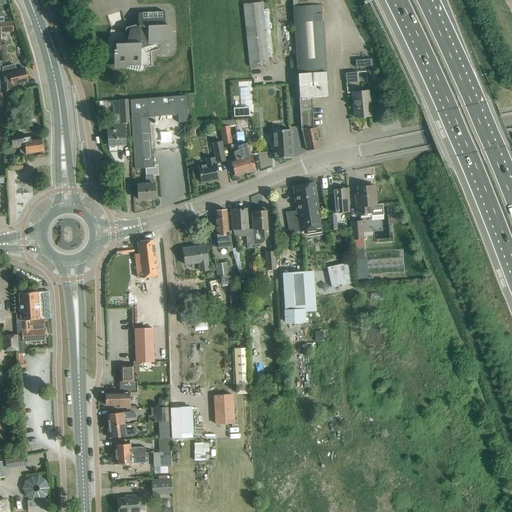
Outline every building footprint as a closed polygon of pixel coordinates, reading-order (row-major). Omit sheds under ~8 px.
[(292,0),(301,131),(302,130),(307,151),(320,148),(318,139),(321,138),(318,127),(314,128),(311,97),(327,96),(320,0),(292,0)] [(262,2),(244,4),(252,86),(267,84),(266,75),(269,75),(262,2)] [(122,67),(126,68),(144,72),(145,67),(151,67),(151,52),(159,49),(157,44),(168,43),(168,25),(165,25),(164,12),(138,13),(138,28),(133,27),(131,21),(125,23),(121,12),(107,16),(111,30),(110,30),(105,53),(105,56),(107,58),(110,60),(113,60),(115,59),(115,62),(116,62),(119,65),(122,67)] [(13,21),(0,21),(0,32),(13,32),(13,21)] [(371,59),(355,61),(356,68),(371,66),(371,59)] [(3,94),(14,92),(12,85),(27,81),(24,69),(16,71),(14,65),(4,67),(4,73),(2,73),(3,82),(3,92),(3,94)] [(346,83),(358,82),(357,72),(345,73),(346,83)] [(368,91),(362,92),(352,93),(355,118),(371,116),(368,91)] [(184,122),(188,122),(186,95),(130,100),(135,169),(145,168),(154,167),(153,157),(151,157),(151,153),(148,117),(178,115),(178,123),(184,122)] [(122,123),(124,123),(129,122),(128,99),(121,100),(121,112),(122,123)] [(112,113),(113,125),(107,126),(108,146),(125,145),(124,123),(122,123),(121,112),(112,113)] [(223,144),(231,143),(229,126),(220,127),(223,144)] [(194,127),(186,127),(186,136),(191,136),(191,133),(194,133),(194,127)] [(274,152),(274,159),(291,157),(289,129),(270,131),(272,152),(274,152)] [(24,155),(43,151),(41,138),(30,140),(29,136),(23,137),(23,136),(11,138),(12,145),(20,145),(20,144),(24,144),(24,147),(24,155)] [(209,164),(198,166),(199,175),(198,176),(199,181),(201,182),(201,183),(218,179),(215,163),(214,162),(216,162),(216,163),(225,161),(221,141),(212,143),(215,158),(214,158),(213,157),(208,158),(209,164)] [(237,146),(245,173),(255,170),(251,155),(250,155),(247,143),(237,146)] [(245,173),(237,146),(231,148),(234,159),(230,161),(234,175),(245,173)] [(9,162),(9,170),(22,169),(22,162),(9,162)] [(145,168),(145,176),(153,176),(153,179),(159,178),(158,167),(154,167),(145,168)] [(145,176),(146,184),(137,185),(138,200),(155,198),(154,188),(154,184),(153,184),(153,179),(153,176),(145,176)] [(314,182),(293,186),(297,211),(286,212),(289,232),(321,227),(316,192),(314,182)] [(376,205),(375,196),(375,186),(357,187),(358,198),(356,198),(356,208),(357,215),(371,214),(370,205),(376,205)] [(349,212),(348,198),(347,188),(332,189),(332,199),(333,213),(349,212)] [(234,237),(245,236),(246,244),(254,244),(253,231),(248,231),(247,209),(231,210),(233,230),(234,237)] [(227,220),(226,210),(214,211),(215,221),(218,248),(227,247),(228,251),(232,251),(232,249),(232,246),(231,246),(229,233),(231,233),(230,231),(228,231),(227,220)] [(253,229),(254,241),(259,241),(261,240),(262,238),(263,236),(268,236),(266,211),(251,212),(252,222),(253,229)] [(328,216),(329,229),(336,228),(335,215),(328,216)] [(352,239),(363,238),(362,221),(350,222),(352,239)] [(153,240),(137,242),(139,254),(135,254),(138,278),(157,276),(153,240)] [(208,261),(207,255),(205,245),(182,249),(184,259),(185,265),(198,263),(200,271),(209,270),(208,261)] [(238,247),(232,249),(232,251),(237,268),(243,266),(238,247)] [(296,249),(279,250),(283,323),(308,322),(307,309),(317,309),(314,257),(296,258),(296,249)] [(267,270),(275,269),(274,252),(266,252),(267,270)] [(218,277),(228,275),(226,262),(217,264),(218,277)] [(348,262),(337,265),(342,285),(352,283),(348,262)] [(211,303),(224,301),(222,291),(232,289),(230,276),(219,278),(220,279),(210,281),(212,292),(209,292),(211,303)] [(51,318),(49,291),(19,293),(20,314),(15,315),(17,335),(18,350),(18,354),(26,353),(26,349),(26,345),(25,345),(25,341),(44,340),(42,319),(51,318)] [(143,316),(142,292),(132,293),(133,317),(143,316)] [(195,320),(195,331),(207,330),(207,320),(195,320)] [(134,328),(135,363),(154,362),(153,328),(134,328)] [(4,351),(18,350),(17,335),(4,336),(4,351)] [(236,388),(247,388),(245,348),(234,348),(236,388)] [(133,365),(129,365),(119,365),(120,392),(105,393),(105,405),(115,405),(119,405),(119,407),(130,407),(129,393),(137,392),(136,382),(134,382),(133,365)] [(215,424),(234,423),(232,395),(214,396),(215,424)] [(155,422),(168,421),(168,407),(155,407),(155,422)] [(194,437),(193,407),(172,408),(173,438),(194,437)] [(108,426),(124,424),(124,420),(135,419),(135,413),(131,413),(131,411),(107,414),(108,426)] [(125,430),(124,424),(108,426),(110,438),(135,435),(135,429),(125,430)] [(158,424),(158,433),(169,432),(168,424),(158,424)] [(159,452),(171,452),(170,437),(158,438),(159,452)] [(194,460),(209,461),(210,443),(194,442),(194,460)] [(115,454),(145,453),(145,447),(130,448),(130,444),(114,444),(115,454)] [(171,452),(159,452),(160,466),(171,466),(171,452)] [(145,453),(115,454),(116,464),(126,464),(131,463),(131,459),(146,459),(145,453)] [(25,456),(5,458),(6,467),(26,465),(25,456)] [(24,500),(48,499),(48,477),(24,477),(24,500)] [(151,495),(172,493),(171,479),(151,480),(151,495)] [(139,511),(138,495),(130,496),(130,498),(117,498),(118,511),(126,511),(128,511),(139,511)]
